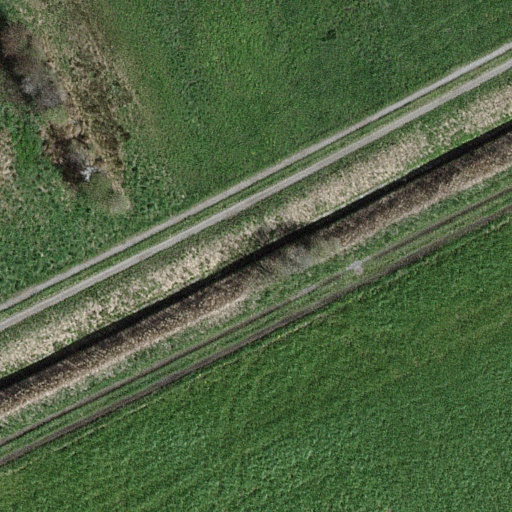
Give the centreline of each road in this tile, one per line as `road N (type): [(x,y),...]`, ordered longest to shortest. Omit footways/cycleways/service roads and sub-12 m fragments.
road 1 (track): [(511,53),(0,316)]
road 2 (track): [(0,450),(511,192)]
